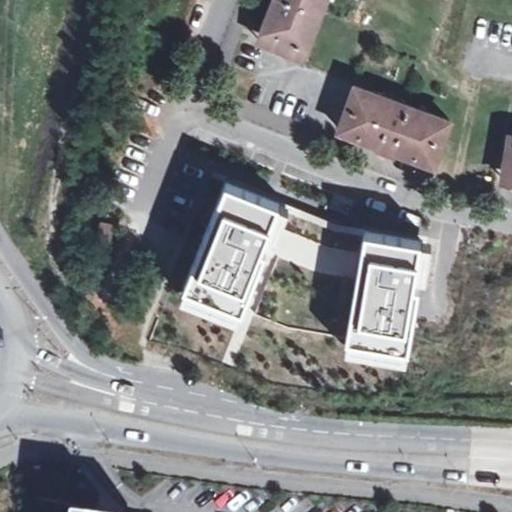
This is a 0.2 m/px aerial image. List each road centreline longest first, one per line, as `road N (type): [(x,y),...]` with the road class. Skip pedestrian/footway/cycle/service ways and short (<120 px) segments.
road 1 (tertiary): [(0,411),(349,467),(511,478)]
road 2 (residential): [(181,107),(425,205),(511,220)]
road 3 (motorway): [(243,412),(86,354),(0,245)]
road 4 (tertiary): [(511,436),(243,412)]
road 5 (tertiary): [(243,412),(125,388),(13,344)]
